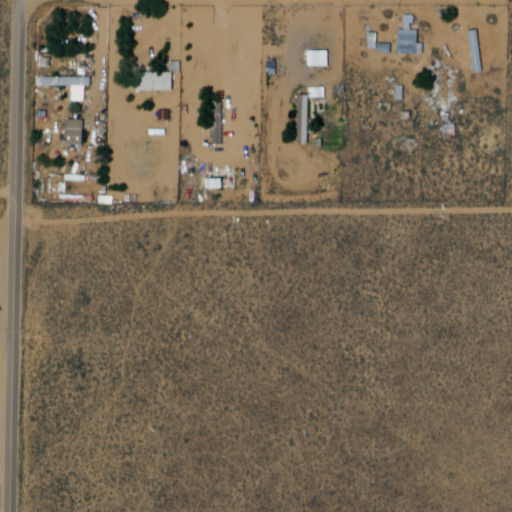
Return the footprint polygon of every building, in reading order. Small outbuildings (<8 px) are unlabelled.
[(401,52),(420,53),(421,30),(413,30),(414,23),(417,23),(417,18),(408,18),(408,29),(402,28),(401,52)] [(480,28),(488,70),(478,72),(470,30),(480,28)] [(137,72),(177,72),(177,91),(137,92),(137,72)] [(46,77),(46,88),(76,87),(76,100),(89,100),(89,87),(95,86),(95,76),(46,77)] [(296,144),(307,144),(307,95),(296,95),(296,144)] [(303,142),(313,142),(313,95),(304,95),(303,142)] [(217,142),(227,142),(226,102),(217,102),(217,142)] [(81,147),(81,119),(65,119),(65,147),(81,147)]
